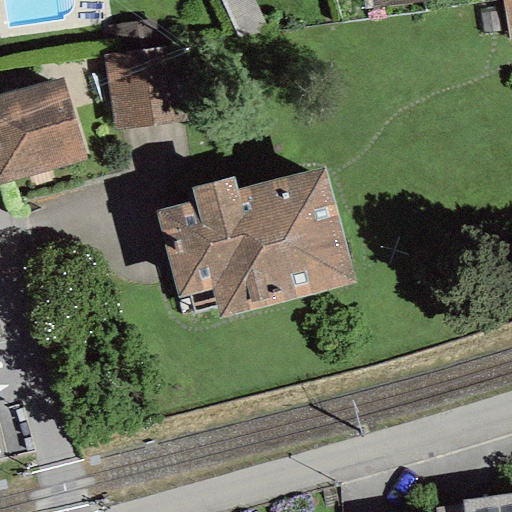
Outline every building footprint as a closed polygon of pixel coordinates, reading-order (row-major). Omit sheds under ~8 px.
[(219,0),(242,46),(267,33),(250,0),(219,0)] [(371,0),(373,10),(444,0),(371,0)] [(511,0),(502,0),(509,40),(511,39),(511,0)] [(103,56),(114,134),(192,122),(181,48),(160,51),(155,21),(107,27),(111,55),(103,56)] [(0,96),(0,186),(85,160),(62,81),(0,96)] [(210,290),(218,320),(354,283),(323,169),(236,192),(232,178),(189,189),(192,200),(152,211),(176,299),(210,290)] [(511,511),(511,494),(460,502),(463,504),(434,508),(434,511),(511,511)]
